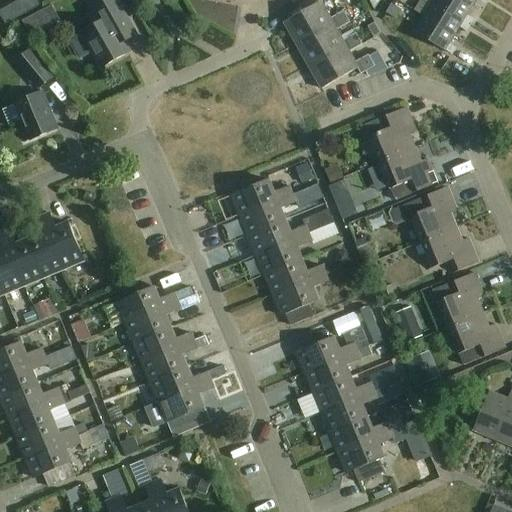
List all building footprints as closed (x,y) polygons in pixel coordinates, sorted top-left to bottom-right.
[(40,0),(22,0),(29,13),(44,6),(40,0)] [(136,37),(126,19),(115,0),(101,0),(93,5),(103,23),(82,34),(69,42),(80,61),(92,53),(102,69),(129,53),(124,44),(136,37)] [(461,0),(433,0),(432,2),(469,25),(472,20),(467,15),(472,7),(461,0)] [(432,2),(423,16),(454,36),(460,27),(466,30),(469,25),(432,2)] [(282,24),(295,46),(331,25),(335,31),(349,23),(342,12),(329,20),(319,3),(287,20),(282,24)] [(400,10),(390,4),(385,12),(395,18),(400,10)] [(59,22),(49,5),(18,23),(25,30),(30,39),(59,22)] [(454,36),(423,16),(414,30),(451,54),(454,49),(449,44),(454,36)] [(374,23),(368,26),(374,37),(380,33),(374,23)] [(295,46),(308,68),(344,48),(348,54),(361,46),(354,34),(341,42),(335,31),(331,25),(295,46)] [(344,48),(308,68),(321,91),(357,70),(360,76),(374,68),(367,56),(353,64),(348,54),(344,48)] [(54,77),(30,49),(16,60),(40,89),(54,77)] [(57,131),(41,94),(16,105),(31,141),(57,131)] [(379,164),(414,150),(409,136),(415,134),(404,108),(365,124),(370,137),(368,138),(379,164)] [(414,150),(379,164),(389,190),(407,182),(412,195),(436,185),(426,161),(420,163),(414,150)] [(315,177),(309,163),(296,168),(302,182),(315,177)] [(241,216),(293,195),(290,188),(276,193),(269,176),(231,190),(241,216)] [(411,220),(421,243),(455,229),(449,215),(456,212),(446,188),(392,210),(390,215),(394,224),(399,225),(411,220)] [(91,193),(90,193),(89,193),(88,194),(86,195),(85,197),(85,198),(85,200),(86,201),(87,202),(88,202),(89,203),(90,203),(92,203),(93,202),(94,201),(94,200),(95,199),(95,198),(95,197),(94,196),(93,195),(92,194),(91,193)] [(241,216),(249,236),(287,221),(282,210),(296,204),(293,195),(241,216)] [(334,222),(330,212),(320,215),(325,226),(334,222)] [(50,215),(43,218),(65,270),(85,262),(69,224),(56,229),(50,215)] [(45,279),(65,270),(43,218),(34,221),(40,236),(29,241),(45,279)] [(287,221),(249,236),(257,257),(309,235),(306,228),(292,234),(287,221)] [(340,237),(335,224),(324,228),(329,241),(340,237)] [(455,229),(421,243),(431,269),(449,262),(453,273),(477,263),(467,240),(460,243),(455,229)] [(25,287),(45,279),(29,241),(16,246),(10,231),(3,235),(25,287)] [(0,284),(5,295),(25,287),(3,235),(0,235),(0,250),(1,252),(0,252),(0,284)] [(264,273),(265,277),(303,261),(299,249),(313,243),(309,235),(257,257),(264,273)] [(379,260),(370,236),(356,241),(366,265),(379,260)] [(265,277),(274,296),(326,275),(322,267),(308,273),(303,261),(265,277)] [(447,329),(482,315),(477,300),(483,298),(473,274),(449,284),(434,290),(439,302),(436,302),(447,329)] [(326,275),(274,296),(282,317),(286,315),(291,327),(314,317),(309,305),(320,301),(315,288),(329,283),(326,275)] [(126,324),(179,303),(175,295),(161,301),(156,288),(118,304),(126,324)] [(55,314),(49,299),(37,304),(43,319),(55,314)] [(126,324),(134,344),(172,328),(167,317),(182,310),(179,303),(126,324)] [(488,328),(482,315),(447,329),(458,355),(460,354),(464,365),(504,349),(494,325),(488,328)] [(358,352),(359,352),(369,348),(373,346),(365,326),(344,335),(349,347),(355,344),(358,352)] [(172,328),(134,344),(143,364),(195,342),(192,334),(177,340),(172,328)] [(304,369),(306,374),(358,352),(355,344),(349,347),(341,350),(335,338),(298,354),(304,369)] [(96,358),(88,340),(80,343),(88,361),(96,358)] [(143,364),(151,384),(189,368),(184,356),(198,350),(195,342),(143,364)] [(0,353),(0,377),(45,358),(42,351),(28,357),(23,344),(0,353)] [(369,348),(359,352),(362,359),(372,355),(369,348)] [(358,352),(306,374),(312,388),(314,394),(352,378),(347,366),(361,360),(358,352)] [(441,378),(430,352),(406,361),(417,388),(441,378)] [(0,377),(0,396),(1,400),(39,384),(34,372),(49,366),(45,358),(0,377)] [(380,373),(387,387),(401,380),(395,367),(380,373)] [(189,368),(151,384),(159,403),(212,381),(208,373),(194,380),(189,368)] [(321,410),(323,414),(375,392),(371,384),(357,390),(352,378),(314,394),(321,410)] [(407,393),(401,380),(387,387),(392,400),(407,393)] [(215,389),(212,381),(159,403),(168,424),(204,409),(206,408),(200,395),(215,389)] [(39,384),(1,400),(9,420),(62,398),(59,390),(44,396),(39,384)] [(88,388),(69,396),(72,404),(92,396),(88,388)] [(511,403),(511,390),(510,390),(506,400),(489,392),(472,432),(496,442),(511,403)] [(329,428),(331,433),(369,418),(364,406),(378,400),(375,392),(323,414),(329,428)] [(9,420),(18,439),(56,424),(51,412),(65,406),(62,398),(9,420)] [(511,403),(496,442),(511,448),(511,403)] [(337,447),(339,453),(399,428),(399,427),(403,426),(398,413),(385,418),(388,424),(374,430),(369,418),(331,433),(337,447)] [(423,433),(419,422),(406,427),(410,437),(423,433)] [(18,439),(26,459),(103,427),(103,426),(78,436),(75,429),(61,435),(56,424),(18,439)] [(108,439),(103,427),(26,459),(34,479),(45,475),(51,488),(76,477),(71,464),(73,464),(67,451),(82,445),(83,449),(108,439)] [(399,428),(339,453),(348,473),(354,471),(360,484),(386,473),(380,460),(385,457),(380,445),(394,440),(396,443),(404,440),(399,428)] [(136,481),(161,473),(158,465),(133,473),(136,481)] [(97,489),(93,480),(79,487),(83,495),(97,489)] [(154,484),(165,511),(188,511),(180,490),(167,495),(161,481),(154,484)] [(140,507),(142,511),(165,511),(154,484),(146,488),(152,502),(140,507)] [(114,501),(118,511),(142,511),(140,507),(127,511),(121,498),(114,501)] [(118,511),(114,501),(106,504),(109,511),(118,511)]
